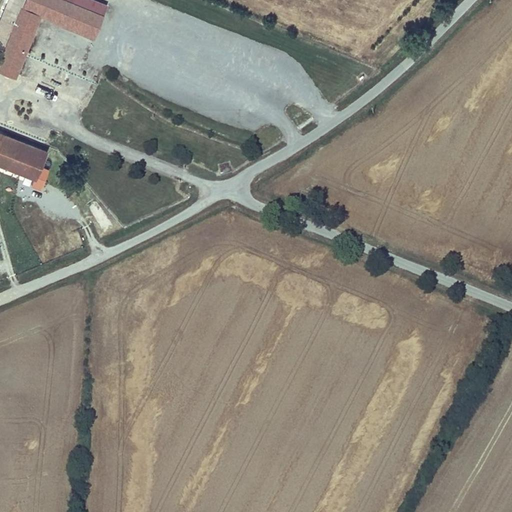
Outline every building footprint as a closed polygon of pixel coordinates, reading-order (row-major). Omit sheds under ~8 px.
[(102,14),(67,0),(23,0),(6,43),(24,51),(38,14),(79,32),(92,37),(102,14)] [(95,0),(67,0),(102,14),(106,4),(95,0)] [(0,71),(13,77),(24,51),(6,43),(0,57),(0,71)] [(0,164),(34,178),(39,166),(45,151),(0,133),(0,164)] [(39,166),(34,178),(31,184),(40,188),(43,182),(48,170),(39,166)]
